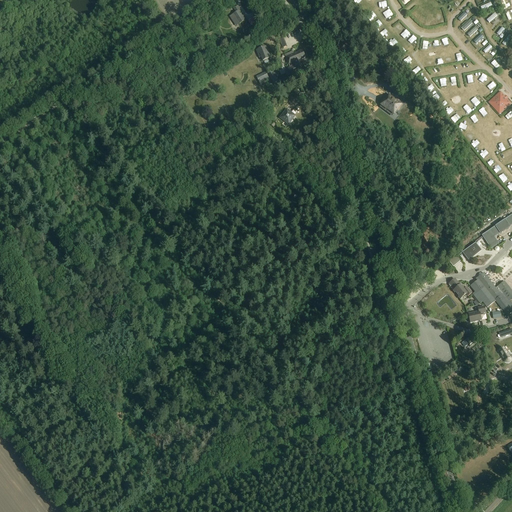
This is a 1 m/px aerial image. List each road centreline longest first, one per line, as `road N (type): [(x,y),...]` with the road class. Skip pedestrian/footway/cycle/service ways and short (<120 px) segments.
road 1 (tertiary): [(459,511),(325,48),(292,0)]
road 2 (track): [(0,142),(218,0)]
